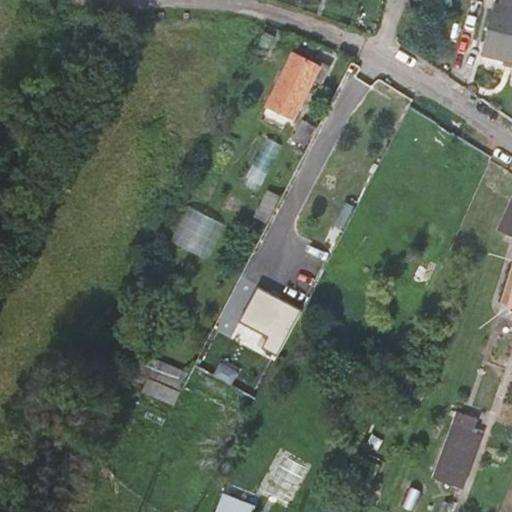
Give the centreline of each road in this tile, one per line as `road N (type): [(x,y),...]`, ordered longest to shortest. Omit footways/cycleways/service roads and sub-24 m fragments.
road 1 (residential): [(511,144),(387,57),(244,9),(170,0)]
road 2 (unknown): [(387,57),(269,260)]
